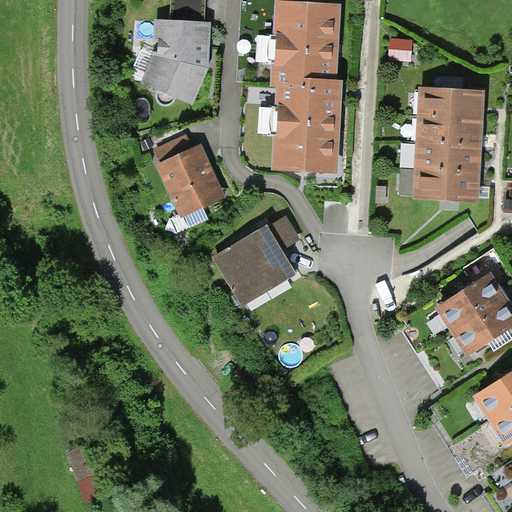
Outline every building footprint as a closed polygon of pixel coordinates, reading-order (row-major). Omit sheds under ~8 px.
[(277,158),(340,162),(345,70),(339,69),(343,0),(277,0),(274,76),(281,76),(277,158)] [(157,47),(145,76),(194,96),(211,65),(213,18),(158,14),(157,47)] [(477,110),(478,92),(414,89),(409,200),(473,203),(474,185),(475,164),(476,132),(477,110)] [(156,146),(186,210),(228,190),(203,137),(193,141),(189,131),(156,146)] [(216,249),(246,298),(302,264),(288,242),(303,233),(287,206),(216,249)] [(487,278),(433,312),(464,360),(511,329),(511,316),(510,314),(495,291),(487,278)] [(511,367),(468,396),(498,444),(511,435),(511,367)]
